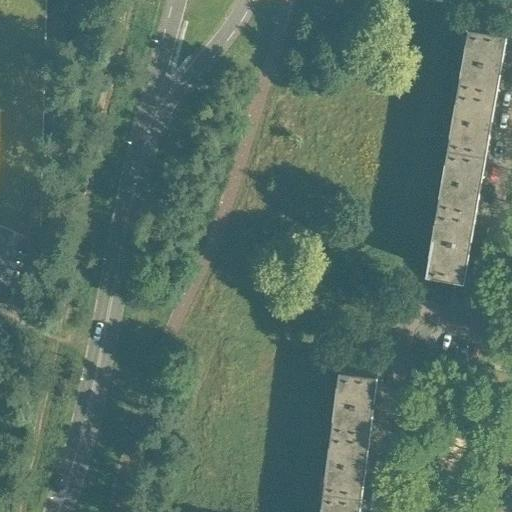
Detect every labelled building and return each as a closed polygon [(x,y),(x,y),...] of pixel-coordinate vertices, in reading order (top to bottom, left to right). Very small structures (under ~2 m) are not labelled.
[(0,0),(0,222),(40,240),(46,0),(0,0)] [(459,81),(497,88),(507,26),(470,20),(459,81)] [(448,143),(486,150),(497,88),(459,81),(448,143)] [(437,205),(475,211),(486,150),(448,143),(437,205)] [(440,269),(454,272),(455,271),(465,273),(467,257),(475,211),(437,205),(427,267),(440,269)] [(455,271),(454,272),(452,288),(451,295),(463,298),(467,274),(465,273),(455,271)] [(467,274),(463,298),(475,300),(479,276),(467,274)] [(479,276),(475,300),(487,302),(491,278),(479,276)] [(491,278),(487,302),(499,304),(503,280),(491,278)] [(511,281),(503,280),(499,304),(511,306),(511,302),(511,281)] [(370,429),(378,367),(340,362),(332,424),(370,429)] [(362,491),(370,429),(332,424),(324,486),(362,491)] [(359,511),(362,491),(324,486),(320,511),(359,511)]
